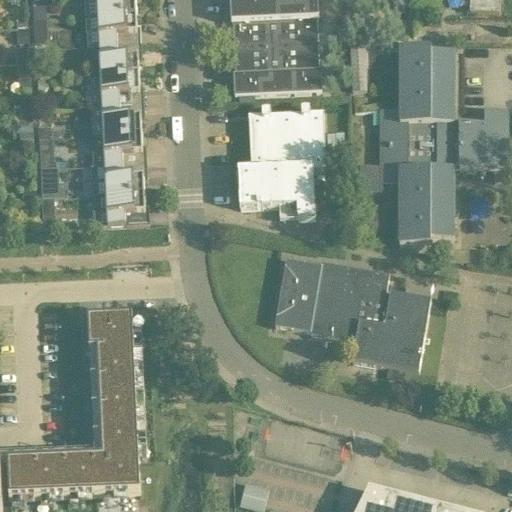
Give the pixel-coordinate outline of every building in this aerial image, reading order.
[(84,0),(86,22),(136,19),(135,8),(139,7),(138,0),(84,0)] [(239,0),(240,5),(230,6),(231,28),(233,28),(234,52),(232,52),(232,54),(234,54),(235,78),(233,78),(235,101),(322,97),(321,74),(319,74),(318,50),(319,50),(319,48),(318,48),(317,24),(318,24),(317,2),(303,2),(302,0),(239,0)] [(414,0),(414,40),(502,39),(502,10),(509,10),(508,0),(414,0)] [(87,52),(99,51),(141,49),(140,31),(137,31),(136,19),(86,22),(87,52)] [(27,24),(17,25),(18,32),(27,32),(27,24)] [(47,38),(46,26),(34,26),(34,38),(47,38)] [(27,47),(27,35),(18,36),(19,48),(27,47)] [(100,81),(139,79),(138,68),(142,67),(141,49),(99,51),(100,81)] [(365,51),(351,51),(350,51),(352,95),(367,95),(365,51)] [(30,52),(16,53),(17,69),(30,68),(30,52)] [(492,129),(455,128),(456,58),(431,58),(431,53),(399,53),(399,61),(399,116),(380,115),(379,189),(399,189),(399,250),(430,250),(430,245),(455,245),(455,175),(507,176),(507,116),(492,116),(492,129)] [(19,70),(20,82),(31,82),(31,69),(19,70)] [(102,111),(144,109),(143,91),(139,91),(139,79),(100,81),(102,111)] [(38,96),(44,96),(49,90),(49,84),(37,85),(38,96)] [(92,141),(141,139),(141,127),(145,127),(144,109),(102,111),(91,111),(92,141)] [(315,225),(313,197),(313,175),(325,175),(323,118),(309,119),(309,115),(300,116),(300,119),(270,121),(270,117),(261,117),(261,121),(249,121),(251,175),(238,175),(239,215),(296,212),(296,226),(315,225)] [(22,127),(18,132),(18,137),(33,137),(32,127),(22,127)] [(50,132),(39,132),(40,144),(51,143),(50,132)] [(21,150),(34,150),(33,138),(20,138),(21,150)] [(93,171),(147,169),(146,151),(142,151),(141,139),(92,141),(93,171)] [(41,161),(53,160),(52,145),(40,145),(41,161)] [(93,201),(144,199),(144,187),(148,187),(147,169),(93,171),(91,171),(92,201),(93,201)] [(58,173),(42,174),(43,203),(63,202),(63,192),(59,192),(58,173)] [(22,196),(22,205),(36,205),(36,195),(22,196)] [(94,232),(149,230),(149,211),(145,211),(144,199),(93,201),(94,232)] [(56,234),(55,222),(43,223),(44,233),(44,234),(51,234),(56,234)] [(322,271),(286,265),(275,331),(311,337),(310,340),(345,346),(346,344),(356,345),(352,367),(388,373),(400,375),(418,379),(431,305),(390,298),(390,302),(386,301),(390,280),(322,269),(322,271)] [(89,357),(90,357),(95,457),(0,461),(0,511),(2,511),(0,468),(7,468),(9,504),(140,498),(133,323),(88,325),(89,357)] [(398,383),(400,375),(388,373),(386,381),(398,383)] [(308,461),(329,464),(333,438),(318,436),(317,445),(310,444),(308,461)] [(246,511),(261,511),(267,492),(242,486),(236,509),(246,511)] [(435,511),(369,495),(368,496),(369,496),(360,511),(435,511)]
